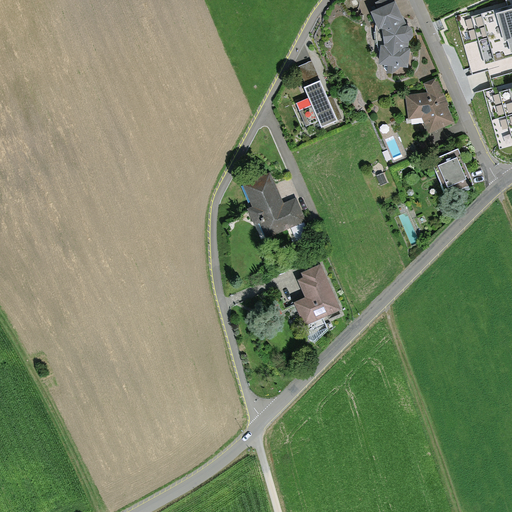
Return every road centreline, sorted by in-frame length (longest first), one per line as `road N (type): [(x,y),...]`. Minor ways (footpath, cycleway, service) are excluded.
road 1 (unclassified): [(327,0),(215,212),(221,303),(246,392),(264,422)]
road 2 (residential): [(501,185),(264,422)]
road 3 (track): [(384,300),(457,511)]
road 4 (unclassified): [(501,185),(415,0)]
road 5 (residential): [(264,422),(211,469),(138,511)]
